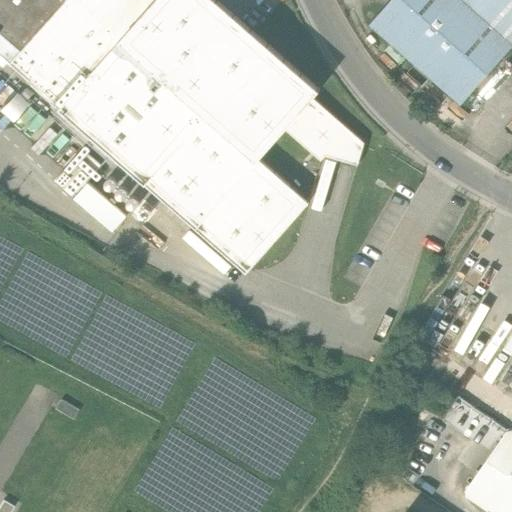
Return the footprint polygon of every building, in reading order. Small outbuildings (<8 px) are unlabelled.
[(0,0),(0,50),(251,272),(311,204),(263,162),(289,132),(316,102),(322,95),(254,35),(214,0),(0,0)] [(511,49),(511,0),(394,0),(369,29),(460,109),(511,49)] [(18,92),(3,109),(16,120),(30,103),(18,92)] [(365,143),(316,102),(289,132),(317,158),(356,168),(363,149),(365,143)] [(113,232),(129,214),(91,178),(98,170),(80,153),(56,178),(113,232)] [(511,345),(486,328),(462,366),(511,398),(511,345)] [(84,411),(67,402),(62,413),(79,422),(84,411)] [(511,511),(511,431),(465,497),(488,511),(511,511)]
